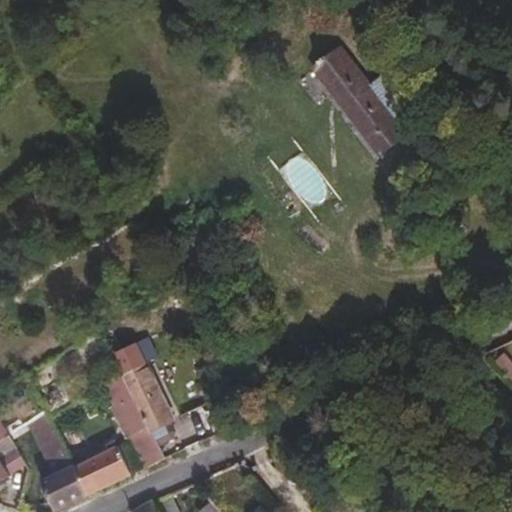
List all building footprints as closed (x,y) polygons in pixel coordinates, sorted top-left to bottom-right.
[(409,113),(380,74),(368,84),(339,46),(314,64),(379,151),(404,132),(397,122),(409,113)] [(511,337),(496,338),(496,369),(511,368),(511,337)] [(143,359),(133,338),(111,349),(122,370),(143,359)] [(172,416),(143,359),(122,370),(133,392),(148,423),(158,443),(170,437),(173,429),(168,418),(172,416)] [(148,423),(133,392),(115,400),(130,431),(148,423)] [(254,415),(247,402),(234,408),(241,421),(254,415)] [(67,446),(46,405),(30,417),(50,454),(67,446)] [(25,461),(0,419),(0,480),(11,473),(10,470),(25,461)] [(158,443),(148,423),(130,431),(145,464),(164,455),(158,443)] [(132,470),(119,443),(99,451),(113,479),(132,470)] [(88,491),(76,463),(67,446),(50,454),(46,456),(53,471),(41,477),(55,507),(88,491)] [(113,479),(99,451),(76,463),(88,491),(113,479)] [(164,504),(158,494),(151,498),(158,508),(164,504)] [(160,511),(158,508),(151,498),(126,511),(160,511)] [(222,511),(211,499),(200,508),(202,511),(222,511)]
